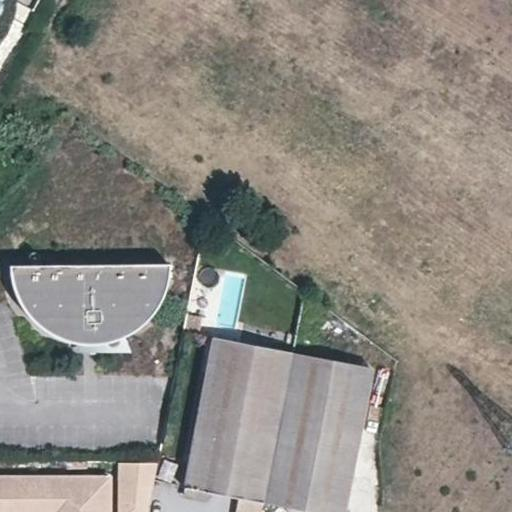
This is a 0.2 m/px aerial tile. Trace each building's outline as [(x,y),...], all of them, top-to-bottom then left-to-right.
[(0,104),(17,74),(0,65),(0,104)] [(162,260),(2,263),(3,273),(5,283),(8,293),(12,302),(17,309),(23,316),(30,323),(35,326),(42,331),(51,335),(58,338),(63,339),(70,341),(72,341),(78,342),(83,341),(89,342),(95,341),(99,340),(107,337),(112,336),(116,334),(121,331),(130,326),(136,320),(144,313),(148,307),(152,301),(154,296),(157,289),(159,281),(161,273),(162,267),(162,260)] [(72,341),(73,358),(118,358),(116,334),(112,336),(107,337),(99,340),(95,341),(89,342),(83,341),(78,342),(72,341)] [(287,351),(207,336),(178,486),(258,501),(287,351)] [(341,511),(369,367),(287,351),(258,501),(313,511),(341,511)] [(149,511),(159,461),(115,461),(115,511),(149,511)] [(109,473),(3,475),(4,508),(67,507),(66,511),(109,511),(109,473)] [(233,511),(259,511),(261,502),(236,497),(233,511)]
